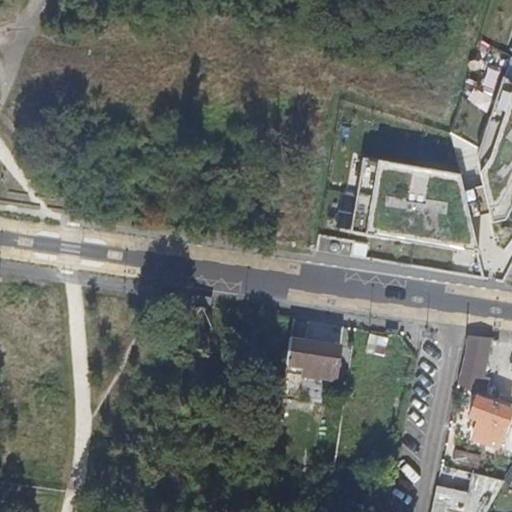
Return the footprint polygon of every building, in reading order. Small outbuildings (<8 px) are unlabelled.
[(511,83),(502,76),(488,113),(477,145),(477,169),(475,171),(476,184),(464,189),(456,174),(361,157),(350,231),(453,248),(475,252),(466,221),(489,218),(494,226),(507,220),(511,209),(511,83)] [(276,233),(302,233),(301,176),(274,177),(276,233)] [(483,356),(487,339),(470,336),(459,384),(477,391),(485,356),(483,356)] [(342,347),(292,340),(288,372),(338,379),(342,347)] [(511,408),(475,395),(469,414),(479,418),(473,436),(506,447),(511,431),(511,430),(505,427),(511,408)] [(464,511),(474,472),(443,466),(432,511),(464,511)] [(486,511),(505,479),(474,472),(464,511),(486,511)]
